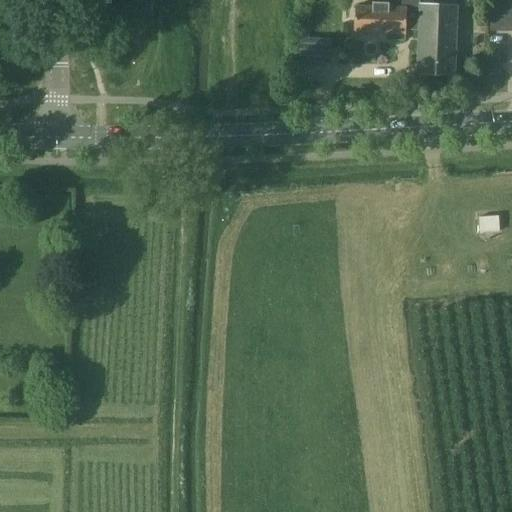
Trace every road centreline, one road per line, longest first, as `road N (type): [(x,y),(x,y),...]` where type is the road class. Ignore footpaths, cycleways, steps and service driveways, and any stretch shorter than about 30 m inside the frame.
road 1 (tertiary): [(60,138),(511,121)]
road 2 (unclassified): [(60,138),(49,0)]
